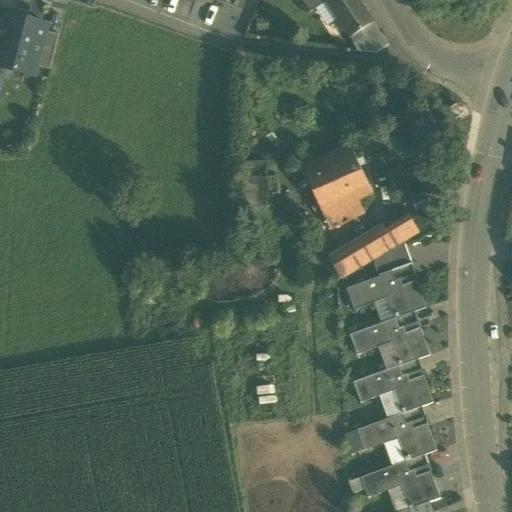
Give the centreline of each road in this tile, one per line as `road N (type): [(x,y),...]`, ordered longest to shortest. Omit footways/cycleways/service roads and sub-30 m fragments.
road 1 (secondary): [(494,511),(475,385),(474,265),(506,84)]
road 2 (residential): [(437,60),(241,46),(109,0)]
